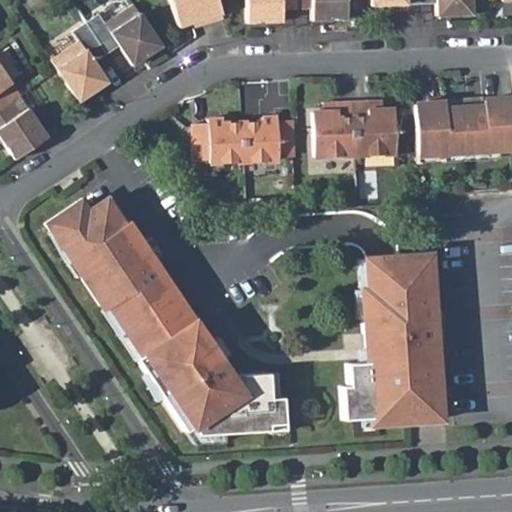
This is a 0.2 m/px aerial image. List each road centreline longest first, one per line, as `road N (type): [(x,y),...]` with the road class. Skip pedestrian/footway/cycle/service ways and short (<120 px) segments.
road 1 (residential): [(0,198),(202,72),(511,48)]
road 2 (residential): [(188,511),(0,224)]
road 3 (tertiary): [(269,511),(511,492)]
road 4 (residential): [(0,347),(82,470),(91,511)]
